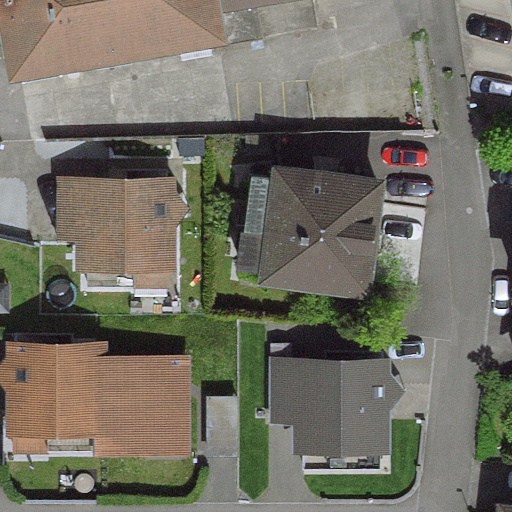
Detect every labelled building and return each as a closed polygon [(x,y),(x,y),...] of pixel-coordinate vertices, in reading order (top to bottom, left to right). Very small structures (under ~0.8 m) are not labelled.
[(209,32),(203,0),(0,0),(12,66),(209,32)] [(203,0),(209,32),(212,48),(257,40),(251,0),(252,0),(203,0)] [(274,153),(274,136),(241,137),(241,154),(274,153)] [(390,164),(387,184),(412,187),(415,167),(390,164)] [(267,220),(260,277),(359,290),(372,184),(362,183),(362,178),(330,174),(330,179),(274,171),(273,179),(247,176),(242,216),(267,220)] [(162,182),(77,182),(78,266),(82,266),(128,266),(162,266),(162,182)] [(82,266),(82,286),(128,286),(128,266),(82,266)] [(92,451),(92,346),(9,346),(9,430),(43,431),(43,450),(92,451)] [(93,346),(92,346),(92,451),(141,450),(141,430),(176,431),(177,361),(93,361),(93,346)] [(378,364),(294,363),(294,448),(298,447),(298,468),(343,468),(343,448),(378,448),(378,364)] [(236,465),(235,409),(210,409),(212,465),(236,465)]
